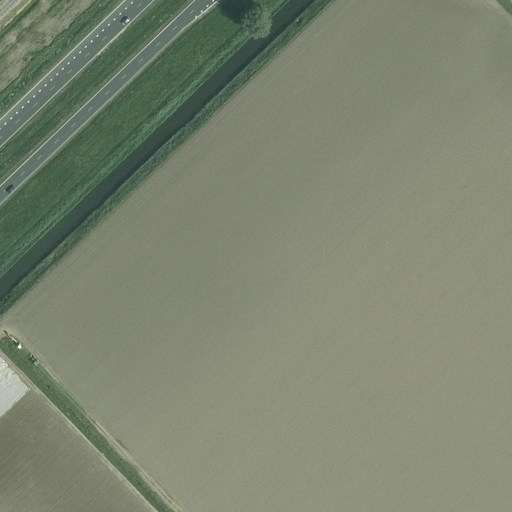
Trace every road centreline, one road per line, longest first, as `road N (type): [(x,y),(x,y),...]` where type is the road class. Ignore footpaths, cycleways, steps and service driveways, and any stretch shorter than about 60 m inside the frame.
road 1 (trunk): [(0,196),(205,0)]
road 2 (trunk): [(140,0),(0,133)]
